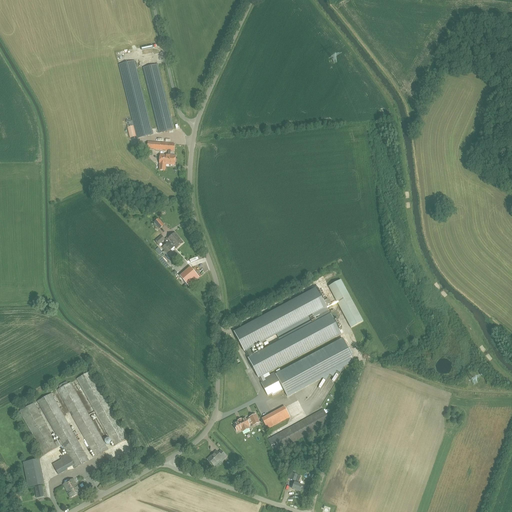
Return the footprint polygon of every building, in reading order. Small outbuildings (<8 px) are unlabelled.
[(133,121),(137,136),(137,138),(152,134),(134,61),(119,64),(133,121)] [(159,133),(174,129),(158,64),(143,67),(159,133)] [(137,136),(133,121),(126,122),(127,125),(128,125),(128,127),(127,127),(130,138),(137,136)] [(148,142),(147,148),(168,150),(169,143),(148,142)] [(175,144),(169,143),(168,150),(168,155),(167,164),(175,165),(176,156),(170,155),(170,150),(174,151),(175,144)] [(166,164),(167,164),(168,155),(160,154),(159,164),(160,164),(159,170),(165,170),(166,164)] [(164,225),(159,218),(154,222),(160,229),(164,225)] [(165,250),(179,238),(178,238),(179,237),(175,233),(168,239),(170,241),(167,244),(163,247),(165,250)] [(165,239),(162,235),(155,241),(158,245),(165,239)] [(179,238),(165,250),(167,253),(171,249),(174,246),(176,248),(183,243),(179,238)] [(199,278),(190,267),(179,276),(189,287),(199,278)] [(351,328),(363,321),(341,280),(329,286),(351,328)] [(239,329),(234,332),(240,343),(244,350),(245,352),(277,335),(278,337),(314,318),(315,319),(279,339),(280,341),(248,358),(250,361),(253,367),(259,378),(263,376),(341,334),(334,322),(332,318),(325,306),(322,299),(316,288),(239,329)] [(334,310),(330,312),(335,320),(339,318),(334,310)] [(343,338),(276,374),(284,390),(287,396),(355,360),(343,338)] [(77,379),(112,442),(112,441),(115,446),(128,438),(126,434),(91,371),(77,379)] [(276,374),(275,372),(260,380),(268,396),(272,394),(273,396),(284,390),(276,374)] [(108,450),(105,445),(71,383),(68,384),(66,381),(58,386),(60,389),(57,390),(93,453),(93,452),(95,457),(108,450)] [(51,394),(37,402),(58,439),(55,441),(59,447),(62,445),(73,465),(75,468),(89,461),(86,456),(51,394)] [(34,403),(19,411),(44,455),(59,447),(55,441),(34,403)] [(262,419),(267,430),(282,422),(281,421),(290,416),(284,406),(276,411),(275,410),(271,413),(272,413),(262,419)] [(275,453),(279,450),(279,451),(331,423),(323,409),(272,437),(272,438),(268,440),(275,453)] [(237,433),(241,431),(242,433),(249,429),(248,428),(252,425),(253,427),(260,423),(256,415),(247,419),(246,418),(234,424),(234,425),(233,426),(237,433)] [(208,459),(213,465),(219,460),(221,462),(227,457),(223,452),(220,455),(216,451),(208,459)] [(61,460),(53,465),(56,470),(59,474),(67,470),(67,469),(73,465),(67,454),(60,458),(61,460)] [(298,484),(301,476),(292,473),(290,479),(296,481),(295,483),(298,484)] [(71,498),(81,492),(73,479),(63,485),(71,498)] [(295,490),(300,492),(302,485),(294,483),(292,489),(293,489),(293,490),(295,490)] [(42,485),(34,487),(36,495),(44,494),(42,485)]
